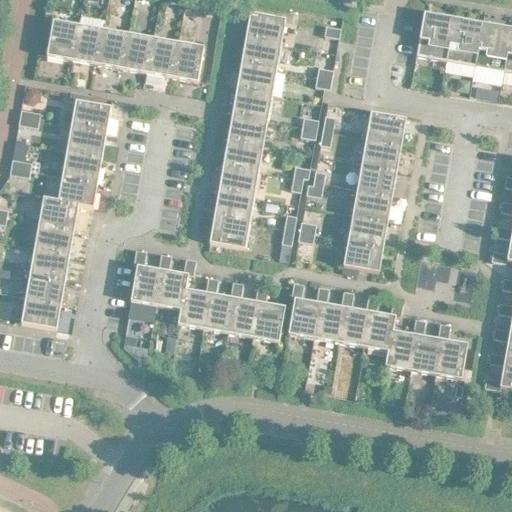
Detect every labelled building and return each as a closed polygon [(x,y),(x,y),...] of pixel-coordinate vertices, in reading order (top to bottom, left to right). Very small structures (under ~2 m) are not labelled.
[(254,13),(249,38),(284,45),(290,12),(268,8),(266,15),(254,13)] [(420,54),(450,60),(457,18),(449,16),(448,21),(441,20),(442,15),(428,12),(420,54)] [(450,60),(479,65),(486,23),(478,21),(477,26),(470,25),(471,20),(457,18),(450,60)] [(50,55),(76,60),(82,25),(57,20),(50,55)] [(479,65),(507,70),(511,43),(511,27),(506,26),(506,31),(499,30),(500,25),(486,23),(479,65)] [(76,60),(101,64),(107,29),(82,25),(76,60)] [(328,36),(343,38),(345,28),(330,26),(328,36)] [(101,64),(126,69),(132,33),(107,29),(101,64)] [(126,69),(151,73),(157,38),(132,33),(126,69)] [(151,73),(175,77),(182,42),(157,38),(151,73)] [(249,38),(245,64),(279,70),(284,45),(249,38)] [(182,42),(175,77),(201,82),(207,47),(182,42)] [(245,64),(240,89),(275,96),(279,70),(245,64)] [(322,68),(321,77),(335,80),(337,70),(322,68)] [(335,80),(321,77),(319,87),(334,89),(335,80)] [(461,78),(459,90),(472,93),(474,80),(461,78)] [(481,88),(479,96),(499,100),(501,92),(481,88)] [(240,89),(236,115),(270,121),(275,96),(240,89)] [(75,92),(73,100),(79,101),(79,100),(95,103),(96,96),(75,92)] [(79,101),(75,126),(110,132),(115,107),(95,103),(79,100),(79,101)] [(22,125),(32,126),(34,112),(25,110),(22,125)] [(34,112),(32,126),(41,128),(44,113),(34,112)] [(374,112),(370,138),(405,145),(410,119),(374,112)] [(236,115),(231,140),(265,147),(270,121),(236,115)] [(329,116),(326,130),(336,132),(339,118),(329,116)] [(307,118),(306,127),(320,130),(322,120),(307,118)] [(75,126),(71,151),(106,157),(110,132),(75,126)] [(320,130),(306,127),(304,137),(319,139),(320,130)] [(336,132),(326,130),(324,145),(333,146),(336,132)] [(370,138),(365,164),(400,170),(405,145),(370,138)] [(231,140),(227,166),(261,172),(265,147),(231,140)] [(71,151),(66,176),(101,182),(106,157),(71,151)] [(13,174),(23,176),(26,161),(16,160),(13,174)] [(26,161),(23,176),(32,178),(35,163),(26,161)] [(365,164),(361,189),(396,195),(400,170),(365,164)] [(227,166),(222,191),(256,197),(261,172),(227,166)] [(297,176),(307,178),(312,179),(313,169),(299,166),(297,176)] [(319,171),(316,186),(326,187),(329,173),(319,171)] [(66,176),(62,200),(62,201),(82,204),(82,205),(97,208),(101,182),(66,176)] [(307,178),(297,176),(295,190),(304,192),(307,178)] [(326,187),(316,186),(311,185),(310,194),(324,197),(326,187)] [(361,189),(356,215),(391,221),(396,195),(361,189)] [(222,191),(218,217),(251,223),(256,197),(222,191)] [(47,197),(43,223),(78,229),(82,205),(82,204),(62,201),(62,200),(47,197)] [(2,208),(0,219),(0,222),(9,225),(12,210),(2,208)] [(290,215),(288,229),(297,231),(300,216),(290,215)] [(356,215),(352,240),(387,246),(391,221),(356,215)] [(251,223),(218,217),(213,243),(246,249),(251,223)] [(305,222),(303,231),(318,234),(320,224),(305,222)] [(43,223),(38,248),(73,254),(78,229),(43,223)] [(499,236),(511,238),(511,228),(501,226),(499,236)] [(297,231),(288,229),(285,243),(295,245),(297,231)] [(318,234),(303,231),(302,241),(316,243),(318,234)] [(387,246),(352,240),(347,265),(340,263),(339,272),(369,278),(371,270),(382,272),(387,246)] [(285,243),(282,260),(292,262),(295,245),(285,243)] [(38,248),(34,273),(69,279),(73,254),(38,248)] [(134,301),(160,306),(167,270),(163,269),(148,267),(151,252),(140,250),(137,265),(140,266),(134,301)] [(511,261),(511,260),(511,253),(497,251),(495,261),(510,264),(511,261)] [(160,306),(184,310),(188,289),(189,289),(192,275),(187,274),(173,271),(176,256),(165,254),(163,269),(167,270),(160,306)] [(187,274),(192,275),(197,276),(199,260),(189,259),(187,274)] [(1,268),(0,274),(12,276),(14,270),(1,268)] [(34,273),(29,297),(65,304),(69,279),(34,273)] [(207,329),(232,333),(238,298),(234,297),(219,294),(222,279),(211,278),(209,293),(213,293),(207,329)] [(232,333),(256,338),(263,302),(258,301),(244,299),(246,284),(236,282),(234,297),(238,298),(232,333)] [(292,334),(318,338),(324,303),(319,302),(305,300),(307,285),(297,283),(295,298),(298,299),(292,334)] [(263,302),(256,338),(282,342),(288,307),(269,303),(271,288),(261,286),(258,301),(263,302)] [(318,338),(343,343),(349,308),(344,307),(329,304),(332,289),(322,287),(319,302),(324,303),(318,338)] [(181,325),(207,329),(213,293),(209,293),(189,289),(188,289),(184,310),(181,325)] [(343,343),(368,347),(374,312),(369,311),(354,308),(357,293),(347,291),(344,307),(349,308),(343,343)] [(368,347),(391,351),(392,351),(396,331),(399,317),(394,316),(394,315),(379,313),(382,298),(372,296),(369,311),(374,312),(368,347)] [(65,304),(29,297),(25,323),(60,329),(65,304)] [(394,316),(399,317),(404,317),(407,302),(397,300),(394,315),(394,316)] [(501,314),(511,315),(511,304),(503,303),(501,314)] [(414,370),(439,375),(445,340),(441,339),(426,336),(429,321),(419,319),(416,334),(420,335),(414,370)] [(445,340),(439,375),(465,379),(471,344),(451,341),(454,325),(444,324),(441,339),(445,340)] [(496,338),(511,341),(511,338),(511,330),(498,328),(496,338)] [(388,366),(414,370),(420,335),(416,334),(396,331),(392,351),(391,351),(388,366)] [(492,363),(507,366),(508,362),(511,362),(511,338),(511,341),(509,355),(494,353),(492,363)] [(127,343),(127,346),(148,370),(152,347),(127,343)] [(511,362),(508,362),(507,366),(505,380),(489,378),(488,388),(503,391),(504,387),(511,388),(511,362)] [(435,399),(433,413),(466,419),(469,405),(435,399)]
